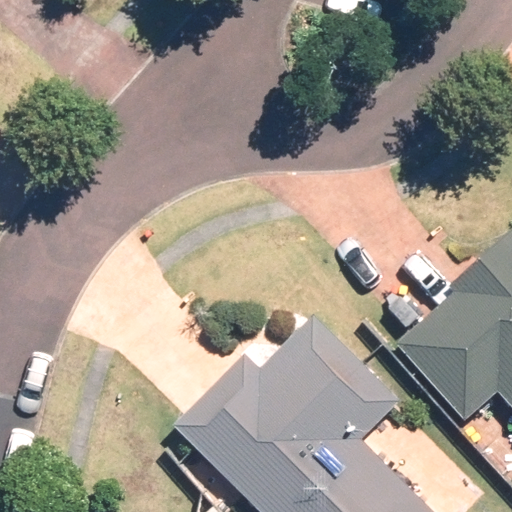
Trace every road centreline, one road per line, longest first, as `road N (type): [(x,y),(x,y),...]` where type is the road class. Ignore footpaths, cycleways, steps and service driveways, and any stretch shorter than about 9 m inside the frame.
road 1 (residential): [(0,388),(35,268),(79,209),(159,133)]
road 2 (residential): [(480,0),(433,69),(390,104),(323,133)]
road 3 (residential): [(159,133),(260,0)]
road 4 (residential): [(323,133),(159,133)]
